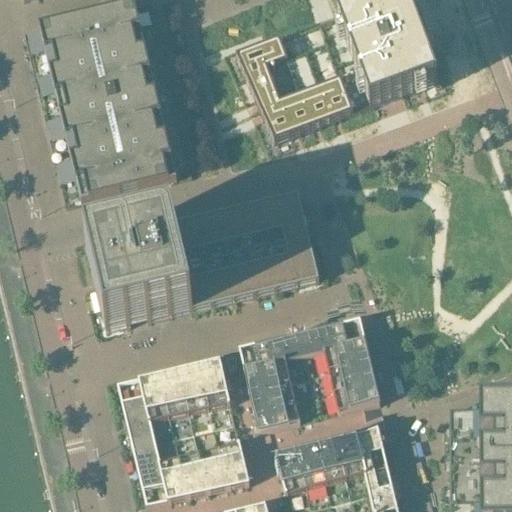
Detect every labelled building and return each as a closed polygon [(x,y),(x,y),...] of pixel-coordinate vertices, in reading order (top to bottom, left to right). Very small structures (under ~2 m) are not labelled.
[(405,0),(404,0),(237,62),(275,149),(438,88),(405,0)] [(150,8),(39,35),(23,38),(65,214),(148,194),(192,183),(150,8)] [(318,288),(297,201),(159,235),(85,252),(105,339),(256,303),(318,288)] [(395,511),(377,437),(385,435),(382,422),(364,426),(362,415),(379,411),(359,328),(238,357),(243,375),(237,376),(235,366),(117,395),(144,511),(395,511)] [(511,511),(511,418),(449,419),(449,511),(511,511)]
